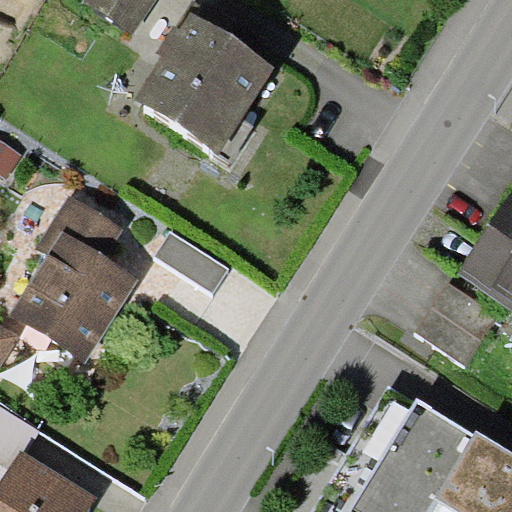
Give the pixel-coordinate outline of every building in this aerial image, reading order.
[(90,0),(141,30),(159,0),(90,0)] [(143,94),(222,144),(275,60),(195,10),(143,94)] [(511,201),(465,277),(511,306),(511,201)] [(5,320),(89,365),(138,276),(114,263),(129,237),(68,204),(5,320)] [(187,232),(172,249),(215,287),(230,270),(187,232)] [(495,321),(443,289),(413,337),(465,369),(495,321)] [(511,511),(511,471),(380,391),(306,511),(511,511)] [(80,511),(89,497),(18,455),(0,484),(0,511),(80,511)]
